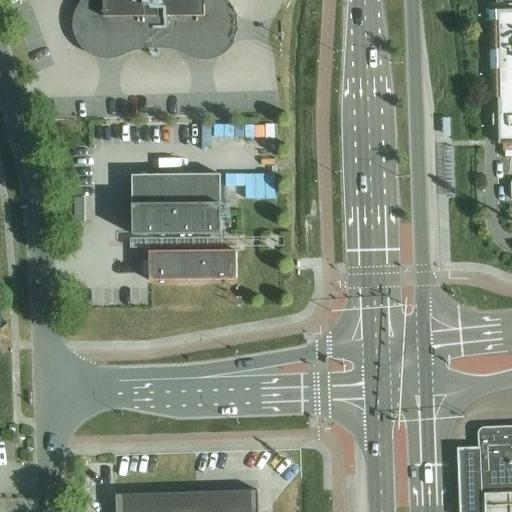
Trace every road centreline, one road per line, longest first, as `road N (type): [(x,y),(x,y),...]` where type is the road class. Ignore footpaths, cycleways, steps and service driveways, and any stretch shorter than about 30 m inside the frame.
road 1 (primary): [(364,0),(377,345)]
road 2 (primary): [(424,341),(411,0)]
road 3 (residential): [(46,394),(39,239),(0,65)]
road 4 (residential): [(377,345),(120,375),(98,390)]
road 5 (residential): [(98,390),(120,402),(376,390)]
road 6 (primary): [(429,511),(427,386)]
road 7 (primary): [(376,390),(381,511)]
